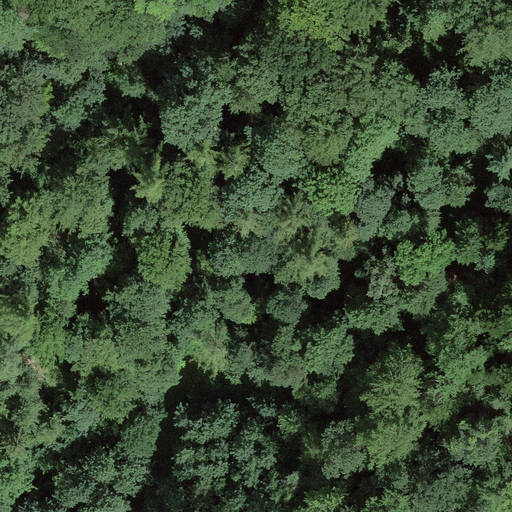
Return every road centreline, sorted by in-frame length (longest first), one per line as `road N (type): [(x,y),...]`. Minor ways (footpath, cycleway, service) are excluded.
road 1 (track): [(0,491),(314,287),(424,202),(511,114)]
road 2 (track): [(0,289),(33,309),(137,344),(172,368),(183,406),(178,431),(131,511)]
